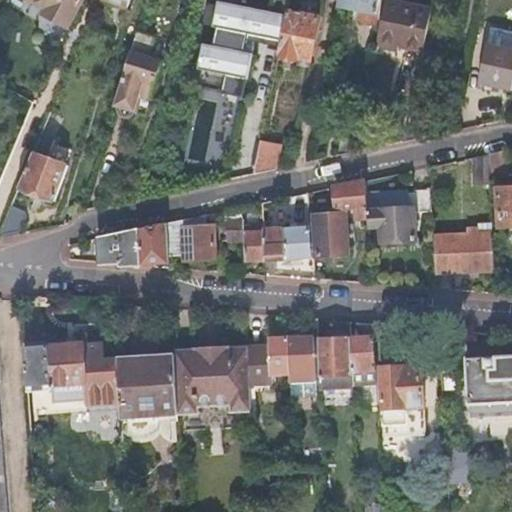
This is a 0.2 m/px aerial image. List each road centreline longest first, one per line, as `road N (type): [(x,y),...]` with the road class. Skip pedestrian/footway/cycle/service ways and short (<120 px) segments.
road 1 (residential): [(0,255),(124,215),(511,132)]
road 2 (residential): [(0,274),(511,317)]
